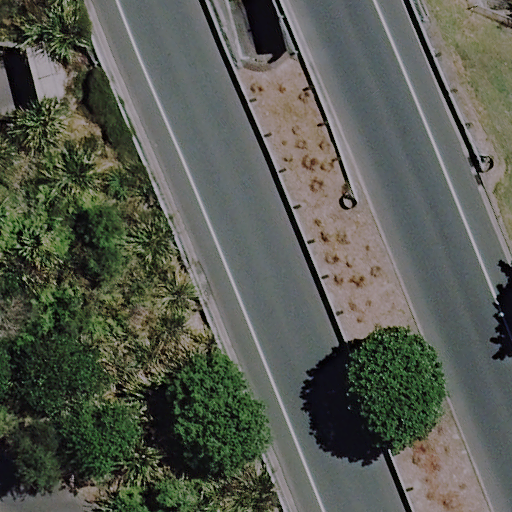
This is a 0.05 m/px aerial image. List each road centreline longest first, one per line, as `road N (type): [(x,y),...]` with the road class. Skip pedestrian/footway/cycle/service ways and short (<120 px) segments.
road 1 (secondary): [(359,511),(154,0)]
road 2 (secondary): [(340,0),(511,432)]
